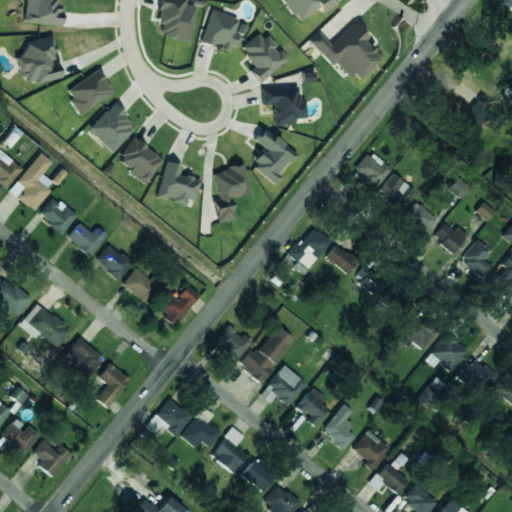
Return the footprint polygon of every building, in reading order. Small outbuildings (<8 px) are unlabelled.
[(60,26),(62,11),(54,10),(55,0),(23,0),(21,22),(60,26)] [(161,0),(158,0),(155,23),(162,25),(160,36),(187,41),(194,7),(182,5),(182,0),(168,0),(168,1),(161,0)] [(281,0),(296,22),(317,8),(320,12),(332,4),(329,0),(281,0)] [(233,34),(237,19),(209,10),(199,41),(227,50),(228,45),(236,47),(239,36),(233,34)] [(358,79),(380,59),(363,41),(367,38),(352,22),(328,45),(317,32),(307,41),(330,66),(333,63),(346,77),(351,73),(358,79)] [(279,49),(276,51),(259,31),(239,48),(254,66),(248,71),(258,83),(287,58),(279,49)] [(59,77),(50,35),(21,42),(24,55),(15,57),(21,85),(59,77)] [(199,50),(187,50),(188,65),(206,64),(206,48),(199,50)] [(213,53),(208,65),(218,71),(225,58),(213,53)] [(222,74),(233,64),(240,75),(229,84),(222,74)] [(66,90),(71,98),(67,101),(78,116),(112,92),(96,69),(66,90)] [(260,88),(260,104),(271,104),(272,125),(293,124),(292,118),(304,118),(303,100),(297,100),(297,87),(260,88)] [(459,121),(474,132),(494,105),(478,94),(459,121)] [(86,130),(110,152),(134,127),(110,105),(86,130)] [(295,153),(261,128),(252,141),(262,148),(249,166),(272,184),(295,153)] [(128,169),(126,173),(144,185),(161,158),(130,138),(116,161),(128,169)] [(376,187),(389,168),(365,151),(352,171),(376,187)] [(0,186),(4,190),(20,167),(0,152),(0,186)] [(40,174),(50,162),(38,152),(7,192),(31,210),(52,183),(40,174)] [(193,201),(199,178),(179,173),(181,166),(164,161),(154,197),(165,200),(165,199),(183,204),(185,198),(193,201)] [(249,194),(242,164),(211,172),(217,197),(211,198),(217,223),(233,219),(229,198),(249,194)] [(414,191),(392,173),(376,193),(398,210),(414,191)] [(446,189),(459,200),(469,187),(456,177),(446,189)] [(61,233),(74,214),(49,197),(36,216),(61,233)] [(404,215),(424,232),(435,219),(416,202),(404,215)] [(484,221),(493,212),(481,202),(473,211),(484,221)] [(511,245),(511,243),(511,219),(499,235),(511,245)] [(89,233),(78,223),(65,237),(86,256),(104,235),(95,227),(89,233)] [(431,238),(451,253),(466,235),(455,226),(452,230),(442,223),(431,238)] [(307,270),(329,240),(309,226),(287,255),(307,270)] [(489,267),(481,260),(489,251),(475,239),(458,260),(480,278),(489,267)] [(93,261),(117,280),(131,263),(107,243),(93,261)] [(324,257),(345,274),(356,261),(335,244),(324,257)] [(511,282),(508,279),(511,273),(511,255),(510,253),(487,284),(507,298),(511,291),(511,282)] [(376,292),(383,278),(360,267),(353,281),(376,292)] [(120,284),(143,303),(160,283),(151,275),(147,280),(134,268),(120,284)] [(28,299),(0,277),(0,302),(16,315),(28,299)] [(197,294),(185,285),(174,298),(167,293),(157,307),(165,313),(161,318),(172,326),(197,294)] [(36,303),(18,324),(33,338),(38,333),(55,348),(69,331),(36,303)] [(435,329),(414,314),(396,340),(405,347),(409,341),(420,349),(435,329)] [(250,342),(227,324),(212,344),(235,362),(250,342)] [(292,340),(276,326),(253,354),(249,350),(237,364),(257,381),(292,340)] [(436,361),(446,371),(466,351),(447,332),(421,358),(430,367),(436,361)] [(59,359),(84,380),(102,357),(77,337),(59,359)] [(458,376),(485,391),(494,373),(467,358),(458,376)] [(128,380),(108,363),(96,377),(105,384),(94,398),(105,408),(128,380)] [(304,382),(280,365),(259,396),(269,403),(273,397),(287,406),(304,382)] [(422,406),(436,393),(428,385),(414,398),(422,406)] [(323,397),(309,387),(295,408),(308,417),(305,421),(312,426),(326,408),(319,403),(323,397)] [(173,437),(190,418),(168,398),(153,414),(165,425),(163,428),(173,437)] [(0,422),(9,411),(0,403),(0,422)] [(351,425),(344,419),(350,411),(342,404),(319,430),(340,449),(353,436),(346,430),(351,425)] [(193,448),(199,441),(206,447),(218,434),(195,415),(178,436),(193,448)] [(0,434),(22,453),(37,434),(24,424),(23,426),(13,417),(0,433),(0,434)] [(208,456),(230,473),(245,455),(234,446),(242,436),(231,428),(208,456)] [(369,471),(388,448),(365,430),(350,449),(365,461),(362,465),(369,471)] [(53,450),(40,440),(30,452),(39,459),(35,465),(51,477),(70,454),(57,444),(53,450)] [(406,479),(395,472),(405,458),(395,451),(370,486),(376,490),(380,483),(396,494),(406,479)] [(239,474),(260,492),(272,477),(252,460),(239,474)] [(416,511),(426,511),(435,502),(413,483),(401,499),(416,511)] [(270,511),(290,511),(298,502),(275,485),(260,504),(270,511)] [(156,509),(143,498),(131,511),(180,511),(183,509),(167,496),(156,509)] [(466,511),(448,498),(436,511),(466,511)]
